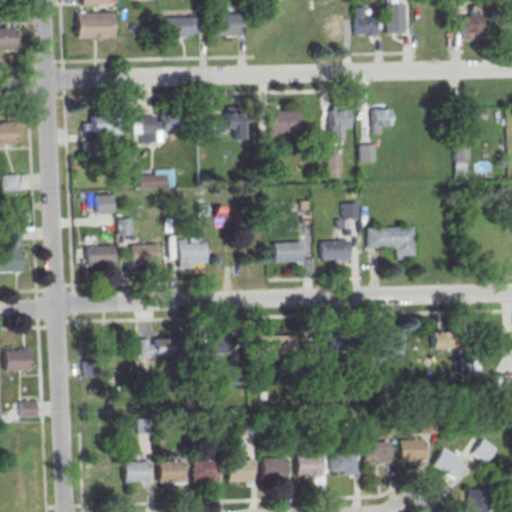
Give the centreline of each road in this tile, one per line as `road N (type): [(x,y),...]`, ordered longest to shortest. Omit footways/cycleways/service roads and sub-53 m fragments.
road 1 (residential): [(39,0),(62,511)]
road 2 (residential): [(511,68),(0,86)]
road 3 (residential): [(511,292),(0,309)]
